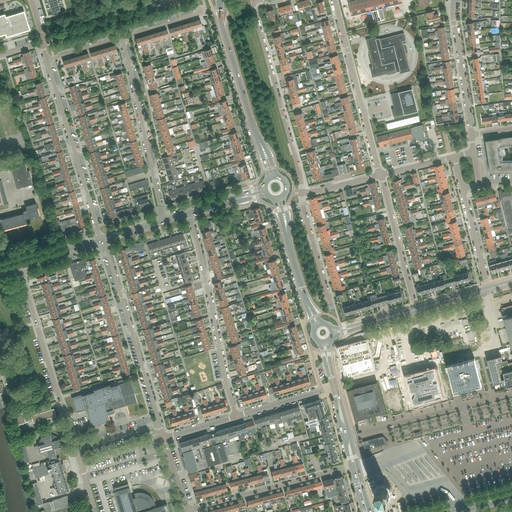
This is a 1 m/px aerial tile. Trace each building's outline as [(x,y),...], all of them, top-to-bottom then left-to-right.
[(311,9),(310,7),(308,0),(306,0),(302,1),(305,9),(305,12),(312,10),(314,17),(316,16),(314,8),(311,8),(311,9)] [(358,0),(357,0),(351,2),(348,3),(349,6),(351,16),(371,11),(372,13),(373,12),(375,19),(384,17),(382,10),(380,10),(379,8),(402,3),(401,0),(358,0)] [(304,10),(305,9),(302,1),(297,3),(298,10),(304,8),(304,10)] [(319,13),(325,11),(324,6),(325,6),(323,1),(317,3),(319,13)] [(475,8),(475,3),(475,2),(469,2),(469,9),(474,9),(474,11),(478,11),(478,8),(475,8)] [(293,14),(293,12),(291,5),(285,6),(287,14),(287,16),(293,14)] [(286,15),(287,14),(285,6),(279,8),(281,15),(286,13),(286,15)] [(273,22),(276,21),(273,9),(266,11),(268,20),(272,19),(273,22)] [(474,15),(474,11),(474,9),(469,9),(468,17),(474,17),(474,18),(477,18),(477,16),(474,15)] [(5,14),(0,15),(0,35),(6,34),(6,36),(29,29),(24,11),(5,17),(5,14)] [(434,23),(434,26),(440,25),(440,22),(439,22),(439,20),(440,19),(438,14),(434,15),(433,11),(427,13),(428,16),(427,16),(429,22),(436,20),(437,22),(434,23)] [(203,29),(200,20),(200,19),(194,21),(196,31),(195,31),(195,34),(199,33),(198,30),(203,29)] [(330,26),(328,20),(321,22),(318,23),(314,24),(315,26),(315,27),(317,26),(318,29),(323,28),(330,26)] [(193,32),(195,31),(196,31),(194,21),(187,23),(189,30),(192,29),(193,32)] [(474,30),(474,31),(477,31),(476,22),(467,23),(467,24),(466,25),(467,26),(468,27),(468,31),(474,30)] [(187,30),(189,30),(187,23),(181,25),(184,35),(182,35),(183,38),(187,37),(186,34),(188,33),(187,30)] [(180,36),(182,35),(184,35),(181,25),(175,27),(177,33),(179,33),(180,36)] [(321,35),(324,34),(331,32),(330,26),(323,28),(324,32),(320,33),(321,35)] [(179,40),(177,33),(175,27),(169,29),(171,35),(173,35),(174,38),(176,37),(177,40),(179,40)] [(439,34),(445,33),(444,27),(438,28),(438,31),(435,32),(435,33),(432,33),(433,37),(436,37),(435,35),(439,34)] [(166,37),(168,36),(166,30),(160,32),(162,38),(164,44),(167,43),(166,40),(167,40),(166,37)] [(475,36),(474,31),(474,30),(468,31),(469,38),(475,37),(475,38),(478,38),(478,36),(475,36)] [(160,39),(162,38),(160,32),(154,33),(157,43),(155,43),(156,46),(160,45),(159,42),(161,42),(160,39)] [(326,40),(333,38),(331,32),(324,34),(326,40)] [(153,44),(155,43),(157,43),(154,33),(148,35),(150,42),(152,41),(153,44)] [(376,37),(366,39),(373,66),(370,67),(372,77),(399,71),(400,73),(410,71),(403,44),(406,43),(404,33),(377,40),(376,37)] [(282,41),(280,34),(273,36),(275,43),(282,41)] [(147,42),(150,42),(148,35),(142,37),(144,47),(143,47),(143,50),(147,49),(146,46),(148,45),(147,42)] [(141,48),(143,47),(144,47),(142,37),(135,39),(137,45),(140,45),(141,48)] [(476,43),(475,38),(475,37),(469,38),(471,45),(476,45),(476,46),(480,45),(479,43),(476,43)] [(438,48),(441,47),(447,46),(446,40),(440,41),(440,44),(437,44),(437,46),(434,46),(435,50),(438,50),(438,48)] [(327,46),(328,47),(329,52),(336,51),(335,44),(327,46)] [(111,60),(115,59),(114,56),(116,55),(115,52),(117,52),(115,45),(109,47),(112,56),(110,57),(111,60)] [(477,50),(476,46),(476,45),(471,45),(472,53),(477,52),(477,53),(481,52),(480,50),(477,50)] [(284,48),(287,48),(287,46),(277,49),(278,54),(285,52),(284,48)] [(108,58),(110,57),(112,56),(109,47),(103,49),(105,55),(107,55),(108,58)] [(213,55),(211,49),(211,48),(203,51),(204,51),(201,52),(201,51),(198,52),(198,55),(202,54),(202,55),(203,55),(204,58),(213,55)] [(102,56),(105,55),(103,49),(97,51),(99,60),(98,61),(99,64),(102,63),(101,60),(103,59),(102,56)] [(31,58),(29,52),(29,51),(22,53),(23,56),(20,57),(21,59),(21,61),(31,58)] [(96,61),(98,61),(99,60),(97,51),(90,53),(92,59),(95,58),(96,61)] [(88,61),(90,60),(88,54),(82,55),(84,65),(83,65),(83,68),(87,67),(87,64),(88,64),(88,61)] [(81,66),(83,65),(84,65),(82,55),(75,57),(77,64),(80,63),(81,66)] [(210,63),(215,61),(213,55),(204,58),(205,61),(201,63),(202,67),(193,70),(194,74),(201,72),(201,71),(212,68),(211,64),(210,64),(210,63)] [(325,65),(339,61),(337,55),(330,57),(331,61),(324,63),(325,65)] [(75,64),(77,64),(75,57),(69,59),(72,68),(70,69),(71,72),(75,71),(74,68),(76,67),(75,64)] [(290,57),(280,60),(281,65),(288,63),(292,62),(291,59),(290,59),(290,57)] [(26,66),(33,64),(31,58),(21,61),(21,59),(18,60),(19,64),(22,63),(23,65),(25,64),(26,66)] [(483,66),(483,65),(482,64),(479,63),(478,58),(472,59),(474,66),(479,65),(479,66),(483,66)] [(68,70),(70,69),(72,68),(69,59),(63,61),(65,67),(68,67),(68,70)] [(450,68),(449,61),(443,62),(443,66),(440,66),(440,67),(441,69),(444,69),(450,68)] [(288,63),(281,65),(283,73),(291,71),(288,63)] [(28,72),(34,70),(33,64),(26,66),(27,68),(24,69),(24,71),(21,72),(23,76),(25,75),(26,75),(25,73),(28,72)] [(145,72),(152,70),(150,64),(143,66),(145,72)] [(480,71),(479,66),(479,65),(474,66),(475,73),(480,72),(481,74),(484,73),(483,71),(480,71)] [(181,78),(177,66),(173,68),(176,80),(181,78)] [(335,75),(342,73),(340,67),(333,69),(334,73),(331,74),(332,76),(335,75)] [(211,77),(219,74),(217,68),(209,70),(203,72),(204,74),(207,73),(208,74),(210,73),(211,77)] [(30,78),(36,76),(34,70),(28,72),(25,73),(26,75),(25,75),(26,80),(30,78)] [(147,78),(154,75),(152,70),(145,72),(147,78)] [(481,78),(481,74),(480,72),(475,73),(476,81),(481,80),(482,81),(485,80),(485,78),(481,78)] [(121,73),(110,76),(111,78),(113,78),(116,78),(117,81),(123,79),(121,73)] [(211,77),(209,77),(210,82),(211,84),(221,81),(219,74),(211,77)] [(288,87),(298,84),(296,77),(293,78),(292,74),(285,76),(288,87)] [(162,77),(155,79),(154,75),(147,78),(148,84),(156,81),(162,79),(162,77)] [(335,88),(345,86),(344,80),(336,81),(337,85),(331,87),(328,88),(328,90),(335,88)] [(446,81),(443,82),(442,80),(439,80),(440,84),(442,84),(442,86),(446,85),(447,88),(453,87),(452,80),(446,81)] [(482,85),(482,81),(481,80),(476,81),(477,88),(483,87),(483,88),(486,88),(486,85),(482,85)] [(156,81),(148,84),(150,89),(158,87),(156,81)] [(210,82),(207,83),(208,86),(211,85),(211,87),(214,86),(215,89),(213,89),(213,90),(223,87),(221,81),(211,84),(210,82)] [(35,91),(43,89),(41,82),(35,84),(36,89),(34,89),(35,91)] [(302,87),(299,88),(298,84),(288,87),(290,92),(297,90),(300,90),(300,92),(303,91),(302,87)] [(118,86),(114,88),(114,90),(117,89),(117,90),(119,89),(120,92),(120,93),(127,91),(125,85),(118,87),(118,86)] [(332,92),(339,91),(339,94),(347,92),(345,86),(335,88),(328,90),(329,92),(332,92)] [(220,95),(224,93),(223,87),(213,90),(216,98),(212,99),(213,102),(221,100),(220,95)] [(483,93),(483,88),(483,87),(477,88),(478,95),(484,94),(484,96),(487,95),(487,93),(483,93)] [(39,97),(45,95),(43,89),(35,91),(34,89),(31,90),(32,94),(38,93),(39,97)] [(447,90),(448,93),(445,93),(445,94),(441,95),(442,97),(445,97),(448,96),(455,95),(454,89),(447,90)] [(400,92),(390,94),(394,107),(394,108),(392,109),(394,117),(417,111),(412,90),(400,92)] [(115,94),(110,96),(111,98),(119,95),(119,96),(121,95),(122,99),(129,97),(127,91),(120,93),(120,92),(115,94)] [(151,101),(159,98),(157,92),(149,95),(151,101)] [(485,100),(484,96),(484,94),(478,95),(479,103),(485,102),(485,103),(488,102),(488,100),(485,100)] [(83,99),(83,98),(82,95),(72,98),(74,104),(81,102),(80,100),(83,99)] [(298,96),(291,98),(293,106),(301,104),(298,96)] [(349,103),(348,97),(348,96),(341,98),(342,102),(335,104),(335,106),(349,103)] [(48,103),(46,97),(39,99),(41,103),(38,104),(39,106),(48,103)] [(153,106),(160,104),(159,98),(151,101),(153,106)] [(228,106),(226,100),(219,102),(221,109),(228,106)] [(43,111),(49,109),(48,103),(39,106),(38,104),(35,105),(37,109),(42,107),(43,111)] [(344,110),(351,109),(349,103),(335,106),(336,109),(340,108),(340,111),(344,110)] [(220,116),(230,113),(228,106),(221,109),(222,112),(220,113),(220,114),(220,116)] [(87,111),(86,109),(85,107),(76,110),(78,116),(84,114),(84,112),(87,111)] [(122,117),(128,115),(126,108),(120,110),(118,111),(115,112),(116,114),(118,113),(119,114),(121,114),(122,117)] [(43,118),(51,116),(49,109),(43,111),(45,116),(42,116),(43,118)] [(351,109),(344,110),(345,114),(341,115),(342,117),(353,115),(351,109)] [(157,118),(164,116),(162,110),(155,112),(157,118)] [(297,120),(304,118),(302,110),(294,112),(297,120)] [(511,114),(507,114),(505,111),(503,111),(504,115),(505,115),(506,120),(511,119),(511,114)] [(499,115),(498,113),(498,112),(496,113),(496,116),(497,116),(498,121),(506,120),(505,115),(504,115),(499,115)] [(225,121),(232,119),(230,113),(220,116),(220,114),(217,114),(218,118),(221,118),(222,118),(223,122),(225,121)] [(497,116),(496,116),(492,117),(491,113),(488,114),(489,117),(490,117),(491,122),(498,121),(497,116)] [(452,119),(452,122),(459,121),(458,114),(451,115),(448,116),(448,114),(445,114),(445,118),(449,118),(449,119),(452,119)] [(490,117),(489,117),(485,118),(484,114),(481,115),(482,118),(481,118),(481,119),(483,118),(483,124),(491,122),(490,117)] [(53,122),(51,116),(43,118),(42,116),(39,117),(40,121),(46,120),(47,124),(53,122)] [(166,123),(165,117),(164,117),(157,119),(159,125),(166,123)] [(376,132),(408,124),(406,118),(374,126),(376,132)] [(231,126),(234,125),(232,119),(225,121),(227,129),(221,131),(222,134),(232,131),(231,128),(232,128),(231,126)] [(91,124),(90,122),(89,120),(80,123),(82,129),(88,127),(88,125),(91,124)] [(342,130),(356,127),(354,121),(347,123),(348,126),(344,127),(341,128),(342,130)] [(161,131),(168,129),(166,123),(159,125),(161,131)] [(306,125),(309,125),(308,123),(298,126),(300,131),(307,129),(306,125)] [(47,133),(56,130),(54,124),(48,126),(49,130),(47,131),(47,133)] [(414,131),(412,132),(411,132),(410,128),(377,137),(380,147),(384,145),(384,147),(385,147),(386,147),(387,146),(386,145),(413,138),(412,135),(413,134),(415,134),(416,141),(426,138),(424,129),(422,124),(413,127),(414,131)] [(342,133),(349,131),(350,135),(357,133),(356,127),(342,130),(342,133)] [(51,138),(58,136),(56,130),(47,133),(47,131),(44,132),(45,136),(50,134),(51,138)] [(94,135),(94,134),(93,131),(83,134),(85,140),(92,138),(91,136),(94,135)] [(229,141),(238,138),(236,132),(223,136),(224,139),(228,137),(229,141)] [(309,136),(312,136),(311,134),(301,137),(303,142),(310,140),(309,136)] [(164,143),(172,140),(170,135),(162,137),(164,143)] [(51,145),(60,143),(58,136),(51,138),(53,143),(50,143),(51,145)] [(511,136),(498,138),(485,140),(490,172),(511,171),(511,159),(503,159),(502,148),(511,146),(511,136)] [(230,148),(240,145),(238,138),(229,141),(228,141),(229,146),(230,148)] [(347,147),(358,144),(357,138),(349,140),(350,144),(347,145),(340,146),(341,148),(347,147)] [(316,139),(310,140),(303,142),(304,148),(318,144),(316,139)] [(136,140),(130,142),(128,143),(128,142),(125,143),(125,145),(125,146),(130,145),(131,148),(138,146),(136,140)] [(50,143),(47,144),(49,148),(46,149),(46,151),(55,149),(55,151),(62,149),(60,143),(51,145),(50,143)] [(98,147),(97,145),(96,143),(87,146),(89,152),(95,150),(95,148),(98,147)] [(352,152),(360,150),(358,144),(347,147),(341,148),(342,151),(345,150),(345,151),(351,149),(352,152)] [(175,152),(174,150),(177,149),(176,145),(173,146),(166,148),(168,154),(175,152)] [(232,154),(242,151),(240,145),(230,148),(229,146),(227,146),(228,150),(230,150),(232,154)] [(308,158),(317,156),(317,155),(316,156),(313,147),(306,149),(307,152),(306,152),(307,152),(308,158)] [(347,160),(362,156),(360,150),(352,152),(353,156),(350,157),(347,158),(347,160)] [(55,160),(64,157),(62,151),(56,153),(57,157),(55,158),(55,160)] [(236,160),(244,157),(242,151),(232,154),(233,154),(234,158),(233,158),(230,159),(231,161),(234,160),(237,160),(236,160)] [(173,161),(178,160),(177,158),(174,158),(172,158),(171,155),(162,158),(164,164),(173,161)] [(318,155),(317,156),(308,158),(310,163),(309,164),(310,164),(320,161),(318,155)] [(102,161),(101,158),(100,156),(91,159),(92,164),(99,162),(102,161)] [(355,164),(363,162),(362,156),(347,160),(348,162),(354,160),(355,164)] [(60,165),(66,163),(64,157),(55,160),(55,158),(52,159),(53,163),(58,161),(60,165)] [(175,163),(178,162),(178,160),(173,161),(164,164),(165,170),(175,167),(174,164),(175,163)] [(319,167),(318,164),(321,163),(320,161),(310,164),(311,169),(311,170),(320,167),(319,167)] [(363,162),(355,164),(357,170),(365,168),(363,162)] [(59,172),(68,170),(66,163),(60,165),(61,170),(59,171),(59,172)] [(338,165),(340,175),(348,173),(346,166),(345,163),(338,165)] [(25,164),(11,168),(11,170),(16,189),(33,185),(29,170),(27,171),(25,164)] [(248,170),(246,164),(239,166),(239,164),(235,165),(232,166),(235,175),(235,174),(248,170)] [(313,175),(324,172),(323,166),(320,167),(311,170),(312,172),(313,175)] [(105,171),(104,169),(104,167),(94,170),(96,176),(103,174),(102,172),(105,171)] [(167,175),(181,171),(181,169),(178,170),(177,169),(176,170),(175,167),(165,170),(167,175)] [(327,178),(336,176),(334,169),(331,170),(332,173),(326,175),(325,175),(324,172),(313,175),(315,181),(314,181),(322,179),(327,178)] [(63,178),(70,176),(68,170),(59,172),(59,171),(56,171),(57,175),(60,174),(60,175),(54,177),(55,180),(61,178),(61,177),(63,176),(63,178)] [(243,179),(250,177),(248,170),(235,174),(238,181),(243,180),(243,179)] [(435,178),(445,176),(443,170),(436,172),(437,176),(434,177),(435,178)] [(181,171),(167,175),(169,181),(178,178),(177,175),(179,175),(179,174),(182,173),(181,171)] [(410,174),(411,177),(412,177),(414,183),(419,182),(416,172),(410,174)] [(63,185),(72,182),(70,176),(63,178),(65,182),(62,183),(63,185)] [(194,193),(200,191),(196,177),(194,178),(195,183),(191,184),(194,193)] [(206,189),(203,180),(199,181),(198,177),(196,177),(200,191),(206,189)] [(107,178),(97,181),(99,187),(106,185),(106,183),(109,182),(108,180),(107,178)] [(185,184),(187,183),(186,180),(184,181),(188,195),(194,193),(191,184),(186,185),(185,184)] [(408,187),(407,183),(404,184),(401,185),(399,180),(393,181),(394,186),(393,186),(394,189),(404,186),(405,188),(408,187)] [(183,197),(188,195),(184,181),(182,182),(184,186),(180,187),(183,197)] [(442,192),(445,191),(444,188),(448,187),(446,181),(439,183),(440,189),(438,189),(438,192),(441,191),(442,192)] [(67,191),(74,189),(72,182),(63,185),(62,183),(59,184),(61,188),(66,186),(67,191)] [(369,190),(377,188),(376,182),(369,183),(367,184),(368,188),(365,188),(365,189),(366,189),(366,190),(369,190)] [(176,188),(176,187),(175,184),(173,185),(174,189),(177,198),(183,197),(180,187),(176,188)] [(177,198),(174,189),(173,185),(171,185),(172,190),(168,191),(171,200),(177,198)] [(405,188),(404,186),(394,189),(395,191),(396,195),(403,193),(402,190),(405,190),(405,188)] [(67,200),(76,197),(74,191),(68,192),(69,197),(67,198),(67,200)] [(445,191),(442,192),(441,191),(438,192),(441,201),(443,200),(451,198),(449,193),(446,194),(445,191)] [(112,196),(112,194),(111,192),(101,195),(103,200),(110,198),(109,196),(112,196)] [(511,192),(500,192),(500,201),(511,198),(511,192)] [(407,196),(404,197),(403,193),(396,195),(398,200),(397,200),(397,202),(408,200),(408,201),(408,202),(411,201),(410,197),(407,197),(407,196)] [(499,202),(498,199),(497,199),(495,193),(489,195),(490,201),(491,204),(494,204),(496,203),(497,207),(500,206),(499,202)] [(148,198),(147,194),(133,198),(136,208),(149,204),(147,198),(148,198)] [(369,203),(380,200),(379,194),(372,195),(373,199),(371,199),(372,199),(369,200),(369,201),(369,203)] [(484,206),(491,204),(490,201),(489,195),(482,197),(484,203),(484,206)] [(311,204),(318,203),(317,200),(322,199),(321,196),(309,199),(311,204)] [(72,205),(78,203),(76,197),(67,200),(67,198),(64,199),(65,203),(70,201),(72,205)] [(484,203),(482,197),(476,198),(478,207),(484,206),(484,203)] [(442,207),(452,204),(451,198),(443,200),(444,203),(441,204),(441,205),(442,207)] [(408,202),(408,201),(408,200),(397,202),(398,204),(399,204),(400,209),(407,207),(406,204),(408,203),(408,202)] [(318,203),(311,204),(312,210),(323,207),(323,209),(326,208),(325,204),(322,205),(321,202),(318,203)] [(0,227),(3,227),(4,230),(4,229),(26,223),(26,224),(25,219),(29,218),(31,217),(31,219),(39,217),(36,203),(25,206),(27,210),(22,211),(23,213),(1,219),(0,218),(0,227)] [(71,212),(80,210),(78,203),(72,205),(73,209),(71,210),(71,212)] [(116,207),(115,205),(114,203),(105,206),(107,212),(113,210),(113,208),(116,207)] [(119,217),(134,213),(133,207),(127,209),(127,208),(115,212),(116,213),(115,214),(113,210),(107,212),(109,219),(119,216),(119,217)] [(254,216),(261,214),(259,207),(248,211),(249,213),(250,213),(251,217),(254,216)] [(320,210),(323,209),(323,207),(312,210),(314,215),(321,213),(320,210)] [(410,210),(407,210),(407,207),(400,209),(401,213),(400,214),(401,216),(411,213),(412,215),(415,214),(414,210),(410,211),(410,210)] [(75,218),(82,216),(80,210),(71,212),(71,210),(68,211),(69,215),(74,214),(75,218)] [(453,210),(446,212),(448,218),(445,218),(446,220),(449,220),(449,221),(452,220),(452,217),(455,216),(453,210)] [(326,222),(325,218),(323,219),(321,213),(314,215),(316,221),(319,220),(320,222),(323,221),(323,223),(326,222)] [(411,213),(401,216),(401,218),(402,218),(403,222),(410,221),(410,222),(416,220),(415,214),(412,215),(411,213)] [(261,214),(254,216),(255,220),(249,222),(250,225),(263,221),(261,214)] [(57,223),(57,225),(60,235),(76,231),(76,228),(85,226),(82,216),(75,218),(69,220),(65,221),(57,223)] [(483,226),(489,224),(487,217),(481,219),(483,226)] [(375,227),(386,224),(384,218),(378,220),(379,223),(377,224),(374,224),(374,225),(375,225),(375,227)] [(453,222),(452,220),(449,221),(449,220),(446,220),(447,224),(449,223),(451,229),(458,227),(456,222),(453,222)] [(319,232),(327,230),(325,225),(327,224),(326,222),(323,223),(323,221),(320,222),(321,226),(318,227),(319,232)] [(411,226),(405,228),(406,233),(405,233),(406,235),(416,232),(416,234),(420,234),(418,230),(415,230),(415,229),(412,230),(411,226)] [(210,234),(209,230),(210,230),(209,227),(204,229),(205,231),(202,232),(203,238),(211,236),(217,234),(216,232),(210,234)] [(257,237),(267,234),(265,227),(255,230),(257,237)] [(449,235),(459,233),(458,227),(451,229),(452,233),(449,233),(449,235)] [(378,239),(389,236),(387,230),(381,232),(382,235),(380,236),(377,237),(378,237),(378,239)] [(486,238),(492,237),(491,230),(484,232),(486,238)] [(416,232),(406,235),(406,237),(407,237),(408,242),(415,240),(414,237),(417,236),(416,234),(416,232)] [(177,235),(180,245),(183,244),(183,246),(184,245),(185,248),(187,248),(183,234),(177,235)] [(259,243),(269,240),(267,234),(257,237),(260,236),(261,241),(259,241),(259,243)] [(174,247),(180,245),(177,235),(171,237),(174,247)] [(213,242),(211,236),(203,238),(205,244),(213,242)] [(497,240),(496,239),(497,239),(496,236),(492,237),(486,238),(488,245),(494,243),(497,242),(497,240)] [(168,248),(174,247),(171,237),(165,239),(168,248)] [(452,246),(462,244),(461,238),(453,240),(454,244),(452,245),(452,246)] [(165,249),(168,248),(165,239),(160,241),(162,250),(163,252),(164,255),(166,254),(165,251),(166,251),(165,249)] [(262,249),(271,247),(269,240),(259,243),(259,241),(256,242),(257,246),(260,245),(261,245),(262,249)] [(415,240),(408,242),(410,246),(409,247),(409,249),(419,246),(420,248),(423,247),(422,243),(419,244),(419,243),(416,243),(415,240)] [(157,252),(162,250),(160,241),(154,242),(157,252)] [(118,250),(121,258),(127,256),(126,252),(133,250),(134,253),(146,249),(143,242),(129,246),(130,247),(125,248),(118,250)] [(153,253),(157,252),(154,242),(148,244),(152,258),(154,257),(153,254),(154,254),(153,253)] [(220,243),(214,245),(213,242),(205,244),(207,250),(220,245),(220,243)] [(334,251),(334,249),(333,247),(332,248),(330,242),(323,244),(324,250),(327,249),(328,251),(331,250),(331,251),(334,251)] [(496,245),(495,246),(494,243),(488,245),(489,251),(497,249),(496,245)] [(218,249),(217,247),(221,246),(220,245),(207,250),(209,255),(218,252),(218,250),(218,249)] [(419,246),(409,249),(410,251),(411,251),(412,255),(418,253),(418,250),(420,250),(420,248),(419,246)] [(256,259),(260,257),(273,254),(271,247),(262,249),(260,250),(262,254),(255,256),(256,259)] [(383,258),(394,256),(393,249),(386,251),(387,255),(386,255),(383,256),(380,257),(381,261),(384,260),(383,258)] [(453,258),(465,255),(463,249),(456,251),(457,254),(452,255),(453,258)] [(327,261),(334,259),(332,254),(335,253),(334,251),(331,251),(331,250),(328,251),(329,254),(325,255),(327,261)] [(177,260),(186,257),(184,252),(175,255),(176,258),(174,258),(174,259),(171,260),(172,262),(175,261),(177,261),(177,260)] [(218,259),(216,253),(218,253),(218,252),(209,255),(211,261),(218,259)] [(418,253),(412,255),(413,260),(412,260),(413,262),(423,260),(423,261),(424,262),(427,261),(426,257),(422,257),(422,256),(419,257),(418,253)] [(270,269),(277,267),(275,260),(271,261),(269,256),(255,261),(256,264),(264,262),(265,264),(266,270),(270,269)] [(501,258),(502,261),(505,269),(506,269),(506,270),(508,269),(508,268),(511,267),(508,256),(501,258)] [(178,266),(188,263),(186,257),(177,260),(177,261),(175,261),(176,263),(177,263),(178,266)] [(91,270),(98,268),(95,259),(88,261),(87,261),(88,264),(87,264),(87,267),(90,266),(91,270)] [(421,262),(423,261),(423,260),(413,262),(413,264),(414,264),(415,269),(422,267),(421,262)] [(498,271),(496,263),(495,260),(489,262),(490,265),(492,273),(493,272),(493,273),(494,273),(496,272),(498,271)] [(133,264),(133,263),(132,261),(122,264),(124,269),(131,267),(130,265),(133,264)] [(504,269),(505,269),(502,261),(496,263),(498,271),(501,270),(502,271),(504,270),(504,269)] [(387,270),(397,268),(396,262),(389,263),(390,267),(389,267),(386,268),(387,270)] [(180,272),(190,269),(188,263),(178,266),(180,272)] [(336,266),(339,265),(338,264),(328,266),(330,272),(337,270),(336,266)] [(222,270),(220,265),(212,267),(214,273),(222,270)] [(272,275),(279,273),(277,267),(270,269),(271,273),(269,274),(269,276),(272,275)] [(93,277),(100,275),(98,268),(91,270),(93,277)] [(182,278),(191,275),(190,269),(180,272),(182,278)] [(222,270),(214,273),(216,279),(223,276),(222,270)] [(461,274),(463,282),(464,282),(467,281),(472,279),(470,272),(468,272),(467,271),(464,271),(465,273),(461,274)] [(45,275),(44,272),(35,274),(37,281),(46,279),(46,278),(48,278),(47,275),(45,275)] [(137,276),(136,274),(135,272),(126,275),(128,281),(134,279),(134,277),(137,276)] [(281,280),(279,273),(272,275),(274,282),(281,280)] [(433,282),(432,280),(431,276),(431,273),(428,274),(429,277),(432,290),(435,290),(436,290),(439,289),(437,281),(433,282)] [(430,291),(432,290),(429,277),(428,274),(425,275),(427,280),(423,281),(424,284),(426,292),(430,292),(430,291)] [(449,277),(447,278),(446,274),(440,276),(440,278),(441,280),(437,281),(439,289),(440,288),(440,289),(443,288),(443,287),(451,285),(449,277)] [(463,282),(461,274),(457,275),(456,274),(453,274),(454,276),(449,277),(451,285),(459,283),(463,282)] [(95,283),(101,281),(100,275),(93,277),(91,277),(90,275),(87,276),(89,280),(94,279),(95,283)] [(179,285),(193,281),(191,275),(182,278),(183,281),(182,282),(178,283),(179,285)] [(339,277),(342,276),(341,275),(331,277),(333,283),(340,281),(339,277)] [(270,290),(283,286),(281,280),(274,282),(275,286),(273,287),(269,288),(270,290)] [(95,290),(103,287),(101,281),(95,283),(96,287),(94,288),(95,290)] [(223,287),(221,281),(213,283),(215,289),(223,287)] [(345,289),(344,286),(342,286),(340,281),(333,283),(334,289),(338,288),(339,291),(345,289)] [(140,287),(140,285),(139,283),(129,286),(131,292),(138,290),(137,288),(140,287)] [(426,292),(424,284),(419,286),(419,284),(416,285),(417,286),(415,287),(417,295),(422,293),(422,294),(425,293),(425,292),(426,292)] [(54,291),(53,289),(53,287),(43,290),(45,296),(51,293),(51,292),(54,291)] [(99,296),(105,294),(103,287),(95,290),(94,288),(91,289),(92,293),(98,291),(99,296)] [(224,292),(223,287),(215,289),(217,295),(224,292)] [(281,294),(280,293),(279,289),(271,292),(272,295),(276,294),(277,297),(275,298),(276,303),(277,303),(287,299),(285,293),(281,294)] [(394,293),(396,301),(397,301),(400,300),(405,298),(403,290),(401,291),(400,289),(398,290),(398,292),(394,293)] [(219,300),(226,298),(224,292),(217,295),(219,300)] [(364,299),(360,300),(358,296),(357,292),(355,293),(356,297),(360,311),(363,310),(366,309),(364,299)] [(396,301),(394,293),(390,294),(390,292),(387,293),(387,295),(381,296),(383,304),(393,302),(396,301)] [(379,305),(377,297),(376,294),(367,296),(368,300),(364,301),(364,299),(366,309),(367,309),(370,308),(379,305)] [(108,302),(106,295),(99,297),(101,302),(99,302),(99,304),(108,302)] [(144,300),(144,298),(143,296),(133,299),(135,305),(142,303),(141,301),(144,300)] [(357,312),(360,311),(356,297),(353,298),(355,304),(351,305),(353,313),(354,313),(357,312)] [(57,302),(57,300),(56,298),(46,301),(48,307),(55,305),(54,303),(57,302)] [(220,306),(228,304),(226,298),(219,300),(220,306)] [(279,309),(289,306),(287,299),(277,303),(279,307),(279,309)] [(103,310),(110,308),(108,302),(99,304),(99,302),(96,303),(97,307),(102,306),(103,310)] [(223,314),(230,311),(228,305),(221,308),(223,314)] [(353,313),(351,305),(347,306),(346,305),(343,305),(344,307),(342,307),(344,315),(349,314),(353,313)] [(291,313),(289,306),(279,309),(279,307),(276,308),(277,311),(280,311),(281,315),(291,313)] [(103,317),(112,314),(110,308),(103,310),(105,314),(102,315),(103,317)] [(148,312),(147,310),(146,308),(137,311),(138,316),(145,314),(145,312),(148,312)] [(191,318),(200,315),(199,309),(192,311),(187,312),(187,315),(190,314),(191,318)] [(61,313),(60,312),(59,310),(50,313),(51,318),(58,316),(58,314),(61,313)] [(224,319),(232,317),(230,311),(223,314),(224,319)] [(293,319),(292,314),(291,313),(281,315),(280,316),(281,320),(278,321),(278,320),(273,322),(274,325),(293,319)] [(107,322),(114,320),(112,314),(103,317),(102,315),(99,316),(101,320),(106,318),(107,322)] [(511,315),(503,318),(511,348),(511,315)] [(226,325),(234,323),(232,317),(224,319),(226,325)] [(203,324),(202,318),(195,320),(195,321),(193,321),(190,322),(191,324),(193,323),(194,324),(196,323),(197,326),(203,324)] [(151,323),(150,321),(150,319),(140,322),(142,328),(149,326),(148,324),(151,323)] [(107,329),(116,327),(114,320),(107,322),(109,327),(106,327),(107,329)] [(291,327),(290,325),(289,322),(280,325),(281,328),(284,327),(287,336),(290,335),(290,334),(297,332),(295,326),(291,327)] [(65,327),(64,325),(63,323),(54,326),(55,331),(62,329),(62,327),(65,327)] [(228,331),(236,329),(234,323),(226,325),(228,331)] [(111,335),(118,333),(116,327),(107,329),(106,327),(103,328),(104,332),(110,331),(111,335)] [(237,335),(237,334),(236,329),(228,331),(230,337),(237,335)] [(155,336),(154,334),(154,332),(144,335),(146,341),(153,339),(152,337),(155,336)] [(289,342),(299,339),(297,332),(290,334),(290,335),(291,339),(288,339),(288,340),(289,340),(289,342)] [(68,338),(68,336),(67,334),(57,337),(59,343),(66,341),(65,339),(68,338)] [(120,341),(118,335),(112,337),(113,341),(111,342),(111,344),(120,341)] [(293,348),(301,345),(299,339),(289,342),(289,340),(288,340),(286,341),(287,344),(290,344),(291,344),(293,348)] [(116,349),(122,348),(120,341),(111,344),(111,342),(108,343),(109,347),(114,345),(116,349)] [(367,341),(339,348),(342,359),(343,359),(345,363),(343,364),(346,376),(374,369),(371,356),(369,357),(368,352),(370,352),(367,341)] [(201,348),(203,347),(204,350),(211,348),(209,342),(202,344),(203,344),(201,345),(198,346),(198,348),(200,347),(201,348)] [(158,348),(158,346),(157,344),(148,347),(149,352),(156,350),(156,348),(158,348)] [(239,350),(238,349),(241,348),(239,344),(230,347),(231,353),(239,350)] [(72,349),(71,347),(70,345),(61,348),(62,354),(69,352),(69,350),(72,349)] [(292,361),(300,358),(299,355),(300,355),(300,353),(303,352),(301,345),(293,348),(291,349),(293,357),(291,357),(292,361)] [(115,356),(124,354),(122,348),(116,349),(117,354),(114,354),(115,356)] [(233,358),(241,356),(239,350),(231,353),(233,358)] [(488,359),(487,359),(487,360),(488,364),(494,384),(499,382),(501,387),(506,386),(507,386),(511,384),(511,353),(511,354),(511,362),(508,363),(509,368),(505,369),(506,372),(503,372),(504,378),(501,379),(498,367),(499,367),(499,365),(498,365),(497,363),(498,363),(502,362),(503,361),(502,361),(501,356),(501,355),(500,356),(496,357),(495,357),(493,358),(492,358),(488,359)] [(119,362),(126,360),(124,354),(115,356),(114,354),(112,355),(113,359),(118,358),(119,362)] [(162,359),(161,357),(161,355),(151,358),(153,364),(160,362),(159,360),(162,359)] [(241,356),(233,358),(235,364),(242,362),(252,359),(251,356),(249,357),(246,358),(245,355),(241,356)] [(457,362),(447,365),(448,367),(449,372),(454,390),(454,392),(459,390),(460,391),(476,387),(476,386),(480,385),(479,382),(480,381),(479,376),(475,360),(475,358),(464,361),(458,362),(457,362)] [(75,362),(75,361),(74,359),(65,362),(66,367),(73,365),(73,363),(75,362)] [(119,369),(128,366),(126,360),(119,362),(121,366),(118,367),(119,369)] [(244,367),(242,362),(235,364),(237,370),(244,367)] [(123,375),(130,373),(128,366),(119,369),(118,367),(115,368),(117,372),(122,370),(123,375)] [(238,376),(246,373),(244,367),(237,370),(238,376)] [(166,372),(165,370),(165,368),(155,371),(157,377),(164,375),(163,373),(166,372)] [(408,376),(407,376),(407,377),(407,378),(408,378),(411,392),(413,392),(414,396),(412,396),(413,399),(414,401),(415,402),(416,402),(418,402),(437,397),(441,396),(440,392),(440,391),(438,386),(438,385),(435,371),(434,371),(434,370),(434,369),(433,369),(432,369),(420,373),(420,372),(418,372),(417,373),(416,374),(409,376),(408,376)] [(79,374),(78,372),(78,370),(68,373),(70,379),(77,377),(76,375),(79,374)] [(302,378),(304,385),(310,384),(308,376),(304,377),(304,375),(303,375),(302,373),(298,374),(299,376),(301,376),(302,378)] [(289,380),(291,379),(290,376),(287,377),(287,378),(286,379),(287,382),(284,383),(286,391),(292,389),(289,380)] [(298,387),(304,385),(302,378),(301,376),(299,376),(299,377),(298,377),(299,379),(296,380),(298,387)] [(169,383),(169,381),(168,379),(159,382),(160,388),(167,386),(167,384),(169,383)] [(296,380),(292,381),(292,379),(291,379),(289,380),(292,389),(298,387),(296,380)] [(274,394),(280,393),(277,383),(279,383),(279,380),(275,381),(276,384),(275,384),(275,386),(272,387),(274,394)] [(82,385),(82,383),(81,381),(71,384),(73,390),(80,388),(79,386),(82,385)] [(110,421),(108,414),(111,413),(113,412),(113,410),(137,402),(130,381),(110,387),(110,385),(93,390),(93,392),(86,394),(86,393),(72,397),(76,412),(87,409),(87,410),(86,410),(91,427),(97,425),(101,424),(110,421)] [(280,393),(286,391),(284,383),(281,384),(280,383),(279,383),(277,383),(280,393)] [(375,413),(379,412),(384,411),(377,383),(349,390),(357,418),(375,413)] [(265,389),(261,390),(261,388),(260,388),(259,386),(255,387),(256,390),(258,389),(261,398),(267,397),(265,389)] [(244,393),(240,394),(241,396),(243,404),(249,402),(247,395),(246,393),(248,392),(247,389),(244,391),(244,393)] [(255,400),(261,398),(258,389),(256,390),(252,391),(253,393),(255,400)] [(173,395),(172,393),(172,391),(162,394),(164,400),(171,398),(170,396),(173,395)] [(249,402),(255,400),(253,393),(249,394),(249,392),(248,392),(246,393),(249,402)] [(221,401),(218,402),(221,411),(224,410),(227,409),(226,405),(228,405),(227,399),(224,400),(224,401),(221,402),(221,401)] [(320,400),(300,406),(301,408),(304,407),(306,412),(309,421),(305,422),(326,416),(325,416),(320,400)] [(215,412),(221,411),(218,402),(215,402),(215,404),(213,405),(214,410),(215,412)] [(50,407),(50,405),(49,404),(14,415),(17,425),(25,422),(25,421),(32,419),(33,423),(56,416),(54,409),(50,410),(49,407),(50,407)] [(215,412),(214,410),(213,405),(209,406),(209,404),(206,405),(206,407),(207,407),(208,412),(209,414),(215,412)] [(298,406),(292,408),(286,410),(288,419),(287,420),(287,421),(287,423),(291,422),(291,419),(298,417),(299,420),(302,419),(298,406)] [(184,422),(190,420),(187,411),(189,410),(188,410),(188,407),(184,408),(185,411),(184,412),(184,414),(181,414),(184,422)] [(209,414),(208,412),(207,407),(206,407),(201,409),(203,416),(209,414)] [(190,420),(195,418),(193,409),(188,410),(189,410),(187,411),(190,420)] [(286,410),(279,412),(281,418),(283,423),(287,421),(287,420),(288,419),(286,410)] [(283,423),(281,418),(279,412),(273,414),(275,420),(276,423),(278,423),(278,424),(283,423)] [(172,425),(178,424),(175,414),(172,415),(172,417),(169,418),(172,425)] [(178,424),(184,422),(181,414),(178,415),(178,414),(175,414),(178,424)] [(273,414),(267,416),(269,422),(270,425),(274,424),(275,427),(279,425),(278,424),(278,423),(276,423),(275,420),(273,414)] [(269,422),(267,416),(261,418),(263,424),(269,422)] [(309,427),(328,422),(326,416),(305,422),(305,424),(307,424),(308,425),(308,426),(309,427)] [(262,424),(263,424),(261,418),(254,420),(256,426),(260,425),(260,428),(261,428),(262,430),(266,429),(265,426),(263,427),(262,424)] [(256,433),(255,428),(253,421),(245,424),(248,434),(248,435),(256,433)] [(320,431),(322,431),(330,429),(328,422),(309,427),(318,425),(320,431)] [(235,426),(237,433),(238,435),(236,436),(238,436),(239,441),(245,439),(243,435),(248,434),(245,424),(245,423),(235,426)] [(238,435),(237,433),(235,426),(225,428),(228,436),(229,439),(232,438),(232,437),(236,436),(238,435)] [(225,428),(216,431),(216,432),(218,438),(221,437),(222,440),(226,439),(227,442),(230,442),(229,439),(228,436),(225,428)] [(323,437),(331,435),(330,429),(322,431),(323,437)] [(216,432),(212,434),(221,462),(228,459),(222,440),(221,437),(218,438),(216,432)] [(41,465),(32,468),(35,478),(48,473),(51,473),(58,493),(69,490),(63,471),(65,471),(64,467),(63,463),(61,464),(59,457),(57,458),(56,455),(61,446),(58,439),(50,434),(42,436),(38,445),(40,452),(49,457),(50,460),(40,463),(41,465)] [(198,437),(208,467),(217,464),(217,463),(221,462),(212,434),(209,435),(208,434),(198,437)] [(325,443),(333,441),(331,435),(323,437),(324,441),(321,442),(321,444),(323,444),(325,443)] [(383,436),(363,441),(365,451),(375,447),(375,448),(375,447),(377,446),(388,442),(385,439),(386,438),(385,438),(383,436)] [(208,467),(198,437),(189,439),(194,454),(198,469),(208,467)] [(198,469),(194,454),(189,439),(180,442),(182,449),(183,454),(182,454),(188,473),(198,469)] [(325,450),(327,450),(335,448),(333,441),(325,443),(323,444),(325,450)] [(20,447),(21,453),(24,463),(29,461),(25,445),(20,447)] [(328,456),(336,454),(335,448),(327,450),(328,456)] [(322,456),(322,459),(326,458),(327,460),(329,459),(330,462),(331,462),(331,463),(332,463),(333,462),(333,461),(338,460),(336,454),(328,456),(326,456),(326,455),(322,456)] [(295,462),(298,471),(304,470),(302,463),(299,464),(298,461),(297,461),(295,462)] [(271,471),(273,478),(279,476),(277,470),(276,467),(277,467),(276,463),(273,464),(274,467),(275,470),(271,471)] [(283,465),(285,475),(292,473),(290,466),(286,467),(285,464),(283,465)] [(420,475),(422,473),(414,465),(412,467),(420,475)] [(267,472),(264,473),(263,470),(262,470),(262,471),(260,471),(263,481),(269,479),(267,472)] [(198,481),(197,475),(196,473),(196,474),(189,475),(191,483),(195,482),(196,488),(193,489),(196,498),(202,497),(200,487),(202,486),(201,483),(197,485),(196,481),(198,481)] [(247,474),(250,484),(256,482),(255,476),(252,476),(251,474),(250,474),(247,474)] [(327,498),(338,495),(340,502),(348,500),(347,498),(347,497),(347,498),(346,493),(344,488),(345,488),(344,488),(344,486),(344,485),(343,483),(344,483),(343,483),(342,479),(342,478),(341,476),(342,476),(334,478),(334,479),(332,480),(332,478),(322,481),(327,498)] [(235,478),(238,487),(244,485),(242,479),(239,480),(238,477),(237,477),(235,478)] [(218,482),(219,485),(221,492),(227,490),(225,483),(222,484),(221,480),(221,481),(220,478),(217,479),(218,482)] [(229,482),(231,489),(238,487),(235,478),(233,478),(232,479),(232,481),(229,482)] [(215,493),(212,484),(214,483),(213,480),(209,481),(210,484),(206,485),(209,495),(215,493)] [(43,502),(37,481),(30,484),(36,505),(43,502)] [(317,488),(322,487),(321,481),(313,483),(315,489),(314,489),(315,492),(317,491),(317,488)] [(169,511),(167,504),(151,508),(150,506),(154,504),(153,501),(151,498),(149,496),(147,495),(144,493),(141,493),(138,493),(135,493),(134,494),(135,498),(132,498),(128,483),(114,487),(121,511),(169,511)] [(212,484),(215,493),(221,492),(219,485),(216,486),(215,483),(214,483),(212,484)] [(315,492),(314,489),(315,489),(313,483),(306,485),(308,491),(307,491),(308,494),(315,492)] [(202,497),(209,495),(206,485),(202,486),(200,487),(202,497)] [(306,485),(299,487),(301,492),(300,493),(300,496),(308,494),(307,491),(308,491),(306,485)] [(378,486),(375,491),(376,497),(381,500),(387,498),(390,493),(388,488),(383,485),(378,486)] [(295,494),(300,493),(301,492),(299,487),(292,489),(293,494),(292,495),(293,498),(296,497),(295,494)] [(288,496),(292,495),(293,494),(292,489),(285,491),(286,496),(285,496),(286,500),(288,499),(288,496)] [(279,498),(284,497),(282,491),(275,493),(277,499),(276,499),(276,502),(279,502),(279,498)] [(276,502),(276,499),(277,499),(275,493),(268,495),(270,501),(268,501),(269,504),(276,502)] [(269,504),(268,501),(270,501),(268,495),(261,497),(262,503),(261,503),(262,506),(269,504)] [(67,496),(43,503),(45,511),(50,511),(51,511),(50,509),(56,507),(70,503),(67,496)] [(257,504),(261,503),(262,503),(261,497),(254,499),(255,505),(254,505),(255,508),(257,507),(257,504)] [(250,506),(254,505),(255,505),(254,499),(246,501),(248,507),(247,507),(248,510),(250,509),(250,506)] [(240,509),(246,507),(244,502),(237,504),(238,509),(237,509),(237,511),(240,511),(240,509)] [(351,511),(349,503),(334,507),(335,511),(351,511)]
